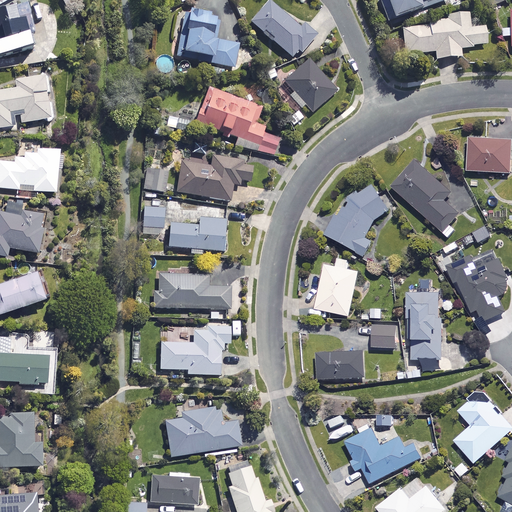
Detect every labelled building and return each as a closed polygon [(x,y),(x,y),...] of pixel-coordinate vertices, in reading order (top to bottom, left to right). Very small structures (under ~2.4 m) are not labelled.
[(300,27),(267,0),(249,22),(292,58),(300,49),(302,50),(315,34),(302,24),(300,27)] [(443,0),(383,0),(384,0),(378,2),(385,20),(422,6),(422,8),(443,0)] [(17,19),(13,3),(0,6),(0,53),(29,45),(21,18),(17,19)] [(511,11),(511,29),(503,30),(503,37),(511,36),(511,11)] [(220,19),(186,12),(177,56),(231,67),(235,44),(215,40),(220,19)] [(486,44),(484,23),(478,23),(478,19),(469,20),(468,12),(445,14),(446,19),(427,21),(427,25),(401,28),(404,54),(434,51),(435,59),(460,56),(459,49),(473,47),(473,45),(486,44)] [(292,91),(286,96),(299,112),(302,109),(305,113),(308,110),(311,113),(336,92),(308,60),(283,81),(292,91)] [(49,118),(43,75),(14,79),(15,88),(0,90),(0,127),(13,126),(12,116),(19,115),(20,123),(49,118)] [(261,107),(207,87),(194,122),(237,138),(235,143),(271,157),(278,138),(262,132),(265,126),(256,122),(261,107)] [(510,140),(468,139),(467,172),(509,173),(510,140)] [(36,149),(36,153),(24,152),(24,158),(14,157),(13,162),(0,161),(0,188),(55,192),(58,150),(36,149)] [(249,182),(253,162),(211,154),(209,160),(182,155),(175,192),(228,201),(231,186),(238,187),(239,180),(249,182)] [(450,192),(415,161),(392,188),(448,237),(455,229),(449,224),(459,213),(443,200),(450,192)] [(145,168),(142,197),(155,199),(156,191),(164,192),(166,170),(145,168)] [(388,211),(370,186),(333,212),(322,235),(365,255),(372,241),(364,238),(372,222),(388,211)] [(162,207),(141,208),(142,235),(163,235),(162,207)] [(41,213),(0,208),(0,254),(7,255),(7,248),(36,252),(41,213)] [(223,219),(198,218),(198,225),(168,224),(167,248),(222,251),(223,219)] [(492,238),(487,228),(474,234),(479,244),(492,238)] [(510,290),(496,256),(468,267),(466,261),(447,268),(453,283),(457,282),(470,313),(477,310),(481,322),(504,313),(497,295),(510,290)] [(348,260),(337,258),(335,267),(324,265),(315,309),(349,316),(358,272),(346,269),(348,260)] [(0,312),(42,299),(34,273),(0,283),(0,312)] [(210,274),(157,274),(157,291),(153,291),(152,308),(229,309),(230,284),(209,284),(210,274)] [(437,291),(407,294),(412,360),(421,359),(422,373),(438,372),(437,358),(443,357),(437,291)] [(228,343),(229,325),(192,325),(192,342),(159,342),(159,369),(186,369),(186,374),(219,374),(220,343),(228,343)] [(395,325),(372,325),(372,347),(395,348),(395,325)] [(363,377),(362,351),(316,353),(317,379),(363,377)] [(45,355),(0,353),(0,381),(44,382),(45,355)] [(237,366),(224,366),(224,374),(237,374),(237,366)] [(511,428),(479,391),(458,411),(471,425),(454,441),(474,463),(511,428)] [(224,416),(222,405),(180,411),(182,418),(164,421),(170,456),(244,445),(239,414),(224,416)] [(33,442),(32,411),(0,412),(0,466),(40,465),(39,442),(33,442)] [(391,415),(379,415),(379,425),(390,426),(391,415)] [(380,445),(372,428),(345,441),(358,469),(362,468),(369,483),(421,458),(413,443),(405,447),(400,436),(380,445)] [(511,450),(507,460),(510,461),(503,476),(508,478),(498,497),(511,503),(511,450)] [(274,511),(270,499),(263,502),(251,464),(227,472),(231,485),(227,486),(235,511),(274,511)] [(486,472),(476,480),(483,489),(493,481),(486,472)] [(197,478),(152,476),(151,502),(195,504),(197,478)] [(442,511),(445,509),(426,486),(410,499),(400,487),(376,507),(380,511),(442,511)] [(0,511),(34,511),(33,492),(0,494),(0,511)] [(144,511),(144,501),(123,501),(123,511),(144,511)]
